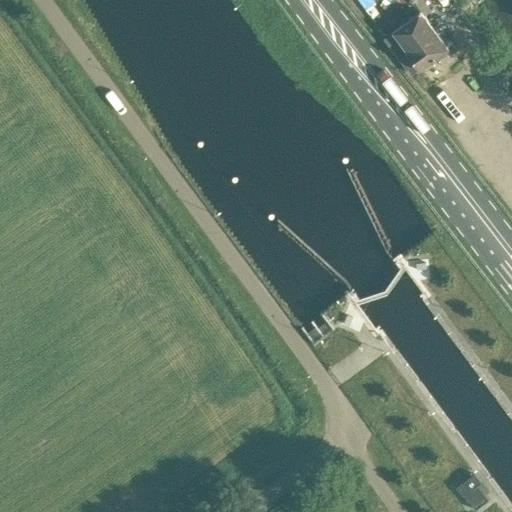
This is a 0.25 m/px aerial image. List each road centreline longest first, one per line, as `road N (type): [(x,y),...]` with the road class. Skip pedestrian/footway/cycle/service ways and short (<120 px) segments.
road 1 (unclassified): [(343,440),(331,390),(40,0)]
road 2 (primary): [(373,78),(416,154),(511,284)]
road 3 (primary): [(511,241),(373,78)]
